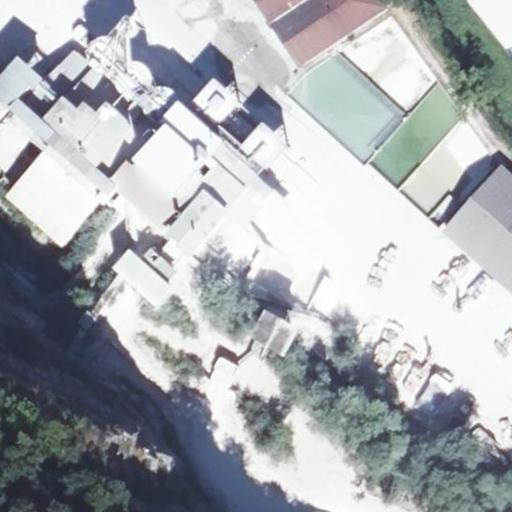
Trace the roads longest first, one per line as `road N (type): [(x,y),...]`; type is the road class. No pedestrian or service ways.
road 1 (track): [(511,379),(377,229),(194,0)]
road 2 (track): [(0,405),(156,511)]
